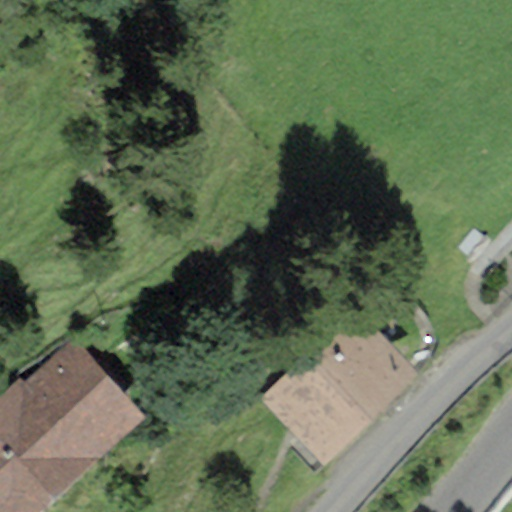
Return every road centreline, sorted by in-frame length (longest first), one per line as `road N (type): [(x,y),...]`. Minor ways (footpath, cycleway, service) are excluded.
road 1 (unclassified): [(511,324),(330,511)]
road 2 (tertiary): [(511,407),(419,511)]
